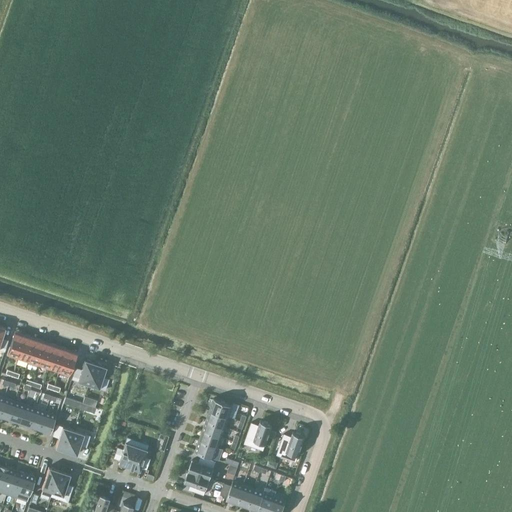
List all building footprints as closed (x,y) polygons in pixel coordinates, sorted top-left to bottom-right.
[(15,331),(7,355),(17,358),(25,334),(15,331)] [(25,334),(17,358),(28,362),(36,338),(25,334)] [(36,338),(28,362),(38,365),(46,341),(36,338)] [(46,341),(38,365),(48,368),(56,345),(46,341)] [(56,345),(48,368),(58,372),(66,348),(56,345)] [(77,352),(66,348),(58,372),(69,375),(77,352)] [(71,378),(88,384),(95,362),(84,359),(81,369),(75,367),(71,378)] [(106,366),(95,362),(88,384),(105,390),(109,378),(102,376),(106,366)] [(29,390),(39,394),(40,392),(41,389),(40,388),(37,387),(31,386),(31,385),(29,390)] [(0,408),(0,417),(8,420),(14,401),(4,397),(0,408)] [(213,399),(209,410),(229,417),(233,405),(213,398),(213,399)] [(8,420),(18,424),(24,404),(14,401),(8,420)] [(28,427),(35,408),(24,404),(18,424),(28,427)] [(39,431),(45,411),(35,408),(28,427),(39,431)] [(229,417),(209,410),(206,420),(225,427),(229,417)] [(49,434),(56,415),(45,411),(39,431),(49,434)] [(222,437),(225,427),(206,420),(202,430),(222,437)] [(244,443),(263,450),(272,424),(260,420),(256,433),(248,431),(244,443)] [(73,429),(56,423),(52,435),(58,437),(55,447),(66,451),(73,429)] [(73,429),(66,451),(77,454),(80,444),(86,446),(90,435),(73,429)] [(202,430),(199,441),(218,447),(222,437),(202,430)] [(276,455),(296,461),(305,436),(293,431),(288,445),(281,442),(276,455)] [(118,463),(129,466),(138,441),(127,437),(123,449),(117,447),(113,458),(119,460),(118,463)] [(148,444),(138,441),(129,466),(139,470),(140,467),(146,469),(150,458),(144,456),(148,444)] [(195,451),(219,460),(223,449),(223,448),(218,447),(199,441),(195,451)] [(188,470),(210,478),(216,461),(204,457),(202,463),(192,459),(188,470)] [(14,469),(4,466),(0,477),(0,491),(6,494),(14,469)] [(51,496),(59,470),(49,466),(41,488),(52,491),(50,496),(51,496)] [(17,497),(25,473),(14,469),(6,494),(17,497)] [(59,470),(51,496),(68,502),(73,486),(67,484),(70,474),(59,470)] [(195,484),(192,491),(204,495),(210,478),(188,470),(185,481),(195,484)] [(25,473),(17,497),(27,501),(35,476),(25,473)] [(237,504),(243,485),(233,481),(231,485),(229,491),(226,500),(237,504)] [(254,488),(243,485),(237,504),(247,508),(254,488)] [(265,487),(263,492),(264,492),(257,511),(259,511),(268,511),(274,495),(275,496),(276,491),(265,487)] [(247,508),(257,511),(264,492),(263,492),(254,488),(247,508)] [(92,511),(112,511),(116,504),(107,501),(108,496),(99,493),(92,511)] [(274,495),(268,511),(281,511),(286,499),(285,499),(275,496),(274,495)] [(138,511),(130,509),(132,505),(123,501),(119,511),(138,511)]
